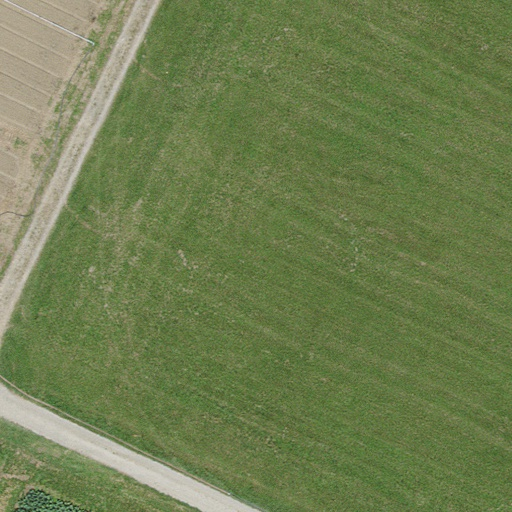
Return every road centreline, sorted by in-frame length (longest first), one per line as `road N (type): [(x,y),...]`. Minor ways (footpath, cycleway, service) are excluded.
road 1 (track): [(152,0),(0,324)]
road 2 (track): [(0,403),(226,511)]
